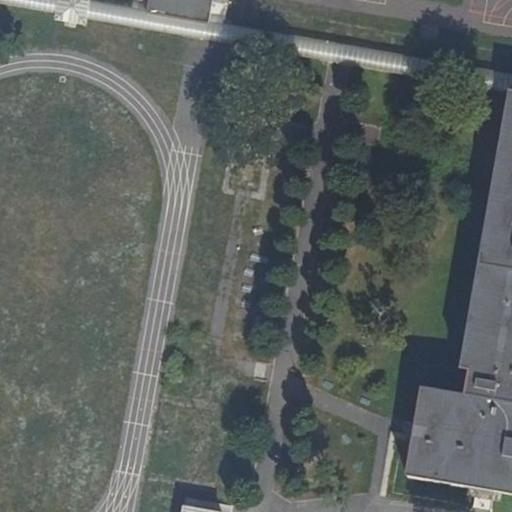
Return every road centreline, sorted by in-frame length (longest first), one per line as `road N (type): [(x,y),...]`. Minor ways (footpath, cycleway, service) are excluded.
road 1 (unknown): [(279,383),(331,81)]
road 2 (unknown): [(279,383),(381,431),(366,506)]
road 3 (unknown): [(255,511),(279,383)]
